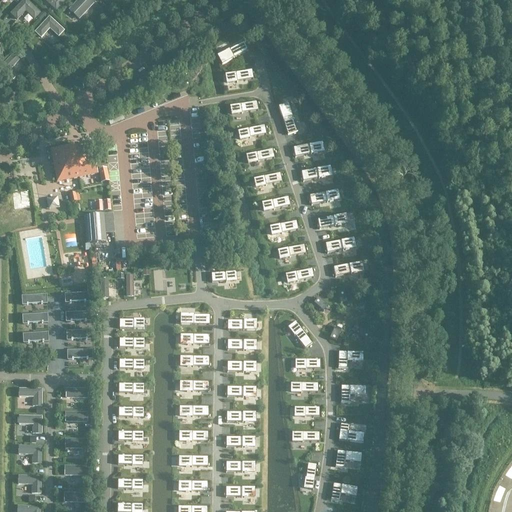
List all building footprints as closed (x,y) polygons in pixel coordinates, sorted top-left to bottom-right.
[(39,13),(25,0),(23,0),(10,14),(16,20),(25,11),(33,19),(39,13)] [(64,0),(44,0),(55,10),(64,0)] [(93,4),(89,0),(78,0),(69,10),(79,19),(93,4)] [(115,10),(110,6),(109,6),(107,10),(112,14),(115,11),(115,10)] [(37,17),(41,20),(46,15),(42,12),(37,17)] [(58,36),(64,31),(49,17),(35,32),(40,37),(49,29),(58,36)] [(69,40),(64,36),(60,40),(65,45),(69,40)] [(243,42),(218,55),(223,63),(248,50),(243,42)] [(14,77),(9,73),(7,71),(17,61),(12,55),(0,66),(0,75),(7,83),(14,77)] [(253,69),(226,74),(227,83),(254,78),(253,69)] [(258,102),(231,107),(232,115),(259,110),(258,102)] [(280,107),(289,134),(297,131),(288,104),(280,107)] [(265,126),(238,131),(240,140),(266,134),(265,126)] [(294,148),(295,157),(324,151),(322,143),(294,148)] [(58,183),(79,178),(97,174),(94,160),(86,162),(82,146),(82,147),(73,148),(73,146),(50,150),(57,183),(58,183)] [(273,149),(247,155),(249,164),(275,158),(273,149)] [(302,172),(304,181),(332,175),(330,167),(302,172)] [(107,169),(106,169),(98,170),(101,183),(110,181),(107,169)] [(280,173),(254,178),(256,187),(282,181),(280,173)] [(310,196),(312,204),(340,199),(338,190),(310,196)] [(16,221),(31,219),(28,191),(20,192),(12,193),(13,205),(15,205),(17,217),(16,217),(16,221)] [(68,193),(70,203),(77,201),(75,192),(68,193)] [(48,210),(59,208),(57,197),(46,199),(48,210)] [(289,197),(263,203),(264,212),(290,206),(289,197)] [(106,243),(104,215),(84,216),(86,245),(90,245),(106,243)] [(319,220),(320,229),(349,223),(347,215),(319,220)] [(297,221),(271,226),(273,235),(299,229),(297,221)] [(326,244),(328,253),(356,247),(354,239),(326,244)] [(304,245),(278,250),(280,260),(306,253),(304,245)] [(334,268),(336,276),(364,271),(363,262),(334,268)] [(313,269),(287,275),(288,284),(315,278),(313,269)] [(237,272),(212,274),(213,283),(237,281),(237,272)] [(125,296),(134,296),(134,274),(125,274),(125,296)] [(339,292),(342,303),(347,301),(345,291),(339,292)] [(90,293),(64,293),(64,303),(91,302),(90,293)] [(360,305),(366,307),(371,295),(365,293),(360,305)] [(46,294),(21,296),(21,305),(46,303),(46,294)] [(319,299),(315,304),(325,311),(329,306),(319,299)] [(90,312),(64,312),(64,322),(90,321),(90,312)] [(46,313),(21,315),(22,324),(47,323),(46,313)] [(211,315),(182,314),(181,324),(210,324),(211,315)] [(145,319),(120,319),(120,329),(145,328),(145,319)] [(257,321),(228,320),(228,330),(257,330),(257,321)] [(312,343),(296,322),(289,328),(306,349),(312,343)] [(331,339),(336,342),(341,330),(336,328),(331,339)] [(360,328),(357,333),(366,340),(370,335),(360,328)] [(91,330),(65,331),(66,341),(92,339),(91,330)] [(47,332),(21,333),(22,343),(47,342),(47,332)] [(209,335),(180,335),(180,344),(209,345),(209,335)] [(144,338),(120,338),(120,348),(144,347),(144,338)] [(257,342),(228,341),(228,350),(257,351),(257,342)] [(91,350),(66,350),(67,360),(92,359),(91,350)] [(364,353),(340,352),(339,368),(347,368),(348,362),(363,362),(364,353)] [(209,358),(180,357),(180,366),(209,367),(209,358)] [(144,361),(120,360),(120,369),(144,370),(144,361)] [(320,361),(296,360),(296,370),(320,369),(320,361)] [(258,362),(229,362),(228,371),(257,372),(258,362)] [(209,382),(180,381),(180,391),(209,392),(209,382)] [(144,385),(120,384),(120,393),(144,393),(144,385)] [(319,384),(292,384),(292,393),(319,393),(319,384)] [(257,387),(228,387),(228,396),(257,397),(257,387)] [(366,387),(343,387),(342,402),(350,403),(350,396),(366,397),(366,387)] [(42,389),(19,389),(19,398),(34,398),(34,400),(32,400),(32,407),(42,407),(42,389)] [(66,389),(66,399),(91,400),(91,389),(66,389)] [(208,408),(179,407),(179,416),(208,417),(208,408)] [(320,408),(295,408),(295,417),(320,417),(320,408)] [(144,409),(120,409),(120,417),(144,418),(144,409)] [(66,413),(66,423),(90,423),(90,413),(66,413)] [(257,413),(228,413),(228,422),(257,423),(257,413)] [(42,417),(19,417),(19,425),(34,425),(34,428),(32,428),(32,434),(42,434),(42,417)] [(340,441),(363,443),(365,433),(349,432),(350,425),(341,424),(340,441)] [(144,432),(119,432),(119,441),(143,441),(144,432)] [(209,432),(180,432),(179,441),(208,442),(209,432)] [(320,434),(293,433),(293,442),(320,442),(320,434)] [(256,438),(227,437),(227,447),(256,447),(256,438)] [(66,439),(65,449),(90,450),(90,440),(66,439)] [(32,464),(41,464),(42,447),(19,447),(18,455),(33,455),(33,458),(32,458),(32,464)] [(362,455),(338,452),(336,468),(345,469),(346,462),(361,464),(362,455)] [(142,457),(118,456),(118,465),(142,465),(142,457)] [(208,458),(179,457),(179,467),(208,467),(208,458)] [(256,463),(227,462),(227,472),(256,472),(256,463)] [(317,466),(309,464),(305,489),(313,490),(317,466)] [(64,466),(64,476),(89,477),(89,467),(64,466)] [(32,494),(41,494),(41,477),(18,477),(18,485),(33,485),(33,488),(32,488),(32,494)] [(143,481),(119,480),(118,489),(143,490),(143,481)] [(209,482),(180,482),(179,491),(208,492),(209,482)] [(358,487),(334,484),(332,500),(341,502),(342,494),(357,497),(358,487)] [(256,488),(227,488),(227,497),(256,498),(256,488)] [(64,493),(64,503),(88,504),(88,494),(64,493)]
